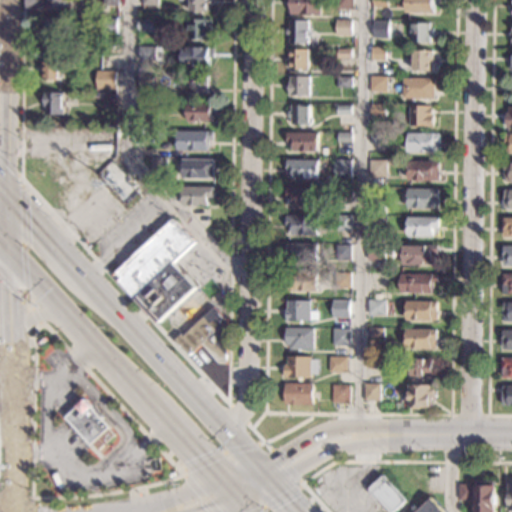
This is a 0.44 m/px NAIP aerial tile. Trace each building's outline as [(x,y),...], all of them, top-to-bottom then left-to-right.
[(70,0),(70,9),(50,9),(50,10),(26,9),(26,0),(70,0)] [(212,0),(212,4),(210,4),(210,10),(190,10),(191,0),(212,0)] [(321,0),(321,13),(291,13),(291,0),(321,0)] [(354,0),(354,8),(338,8),(338,0),(354,0)] [(436,0),(436,12),(408,11),(408,0),(436,0)] [(68,39),(49,39),(49,30),(45,30),(46,16),(68,17),(68,39)] [(118,32),(104,31),(104,17),(118,18),(118,32)] [(153,32),(137,32),(138,18),(154,18),(153,32)] [(213,32),(208,32),(208,39),(187,39),(187,29),(189,29),(189,18),(213,19),(213,32)] [(353,35),(337,35),(338,19),(353,19),(353,35)] [(309,42),(290,42),(290,35),(287,35),(288,27),(290,27),(290,20),(310,21),(309,42)] [(391,20),(390,38),(373,37),(374,20),(391,20)] [(432,27),(435,27),(435,35),(431,35),(431,40),(413,40),(413,22),(432,23),(432,27)] [(156,46),(157,60),(140,59),(140,45),(156,46)] [(214,47),(214,57),(211,57),(211,66),(183,65),(184,46),(214,47)] [(387,57),(372,57),(373,46),(387,47),(387,57)] [(310,68),(290,68),(290,48),(310,48),(310,68)] [(354,58),(339,57),(339,48),(354,48),(354,58)] [(434,58),(436,58),(436,68),(413,68),(414,49),(434,50),(434,58)] [(62,82),(44,81),(44,56),(62,56),(62,82)] [(116,87),(97,87),(97,70),(116,71),(116,87)] [(154,88),(139,88),(140,73),(154,73),(154,88)] [(210,91),(193,91),(193,86),(189,86),(189,74),(210,74),(210,91)] [(310,94),(290,94),(291,80),(292,80),(292,75),(311,75),(310,94)] [(353,87),(338,87),(338,75),(353,76),(353,87)] [(388,77),(388,92),(371,92),(372,76),(388,77)] [(435,98),(404,97),(404,77),(409,77),(435,78),(435,98)] [(64,100),(67,100),(67,106),(64,106),(64,113),(44,113),(45,91),(64,91),(64,100)] [(118,105),(103,104),(104,91),(118,91),(118,105)] [(154,113),(140,112),(141,102),(154,102),(154,113)] [(213,121),(189,120),(189,102),(203,103),(214,103),(213,121)] [(387,117),(371,116),(371,103),(387,103),(387,117)] [(310,123),(292,123),(292,117),(291,117),(292,104),(310,104),(310,123)] [(353,114),(339,113),(339,104),(353,104),(353,114)] [(431,108),(435,108),(435,126),(411,125),(411,105),(431,106),(431,108)] [(144,129),(143,145),(134,145),(135,129),(144,129)] [(216,139),(211,139),(211,150),(177,149),(178,130),(216,131),(216,139)] [(319,150),(293,149),(293,141),(288,141),(288,131),(319,131),(319,150)] [(353,142),(339,142),(339,132),(353,132),(353,142)] [(386,144),(370,143),(370,132),(382,133),(387,133),(386,144)] [(440,152),(408,151),(409,132),(441,133),(440,152)] [(161,171),(152,171),(152,157),(161,157),(161,171)] [(319,178),(288,177),(288,158),(320,159),(319,178)] [(352,159),(352,177),(336,176),(336,158),(352,159)] [(213,178),(182,177),(183,159),(184,159),(214,159),(213,178)] [(387,177),(370,177),(371,159),(387,160),(387,177)] [(440,180),(409,179),(409,160),(440,161),(440,180)] [(99,174),(126,203),(138,192),(128,182),(131,180),(113,161),(99,174)] [(214,197),(208,197),(208,205),(181,204),(182,199),(173,198),(173,184),(214,185),(214,197)] [(319,206),(289,205),(290,198),(287,198),(287,187),(320,188),(319,206)] [(353,196),(339,196),(339,187),(353,187),(353,196)] [(439,208),(408,207),(408,187),(411,187),(440,188),(439,208)] [(387,200),(386,214),(369,214),(370,200),(387,200)] [(318,234),(292,233),(292,225),(288,225),(288,214),(319,215),(318,234)] [(351,216),(351,231),(336,231),(336,215),(351,216)] [(439,227),(434,227),(434,236),(407,235),(408,216),(440,217),(439,227)] [(195,240),(171,262),(196,288),(158,324),(113,276),(173,218),(195,240)] [(318,262),(288,261),(288,243),(317,244),(319,244),(318,262)] [(440,243),(440,253),(434,253),(434,264),(403,264),(404,243),(440,243)] [(351,244),(351,259),(336,258),(337,244),(351,244)] [(370,244),(369,260),(386,260),(386,244),(370,244)] [(511,265),(503,265),(504,244),(511,244),(511,265)] [(317,290),(287,289),(288,271),(318,272),(317,290)] [(351,288),(336,287),(337,272),(351,273),(351,288)] [(438,283),(432,283),(432,292),(400,292),(400,273),(438,274),(438,283)] [(382,295),(382,301),(386,301),(385,316),(367,315),(368,300),(374,300),(374,295),(382,295)] [(311,321),(286,320),(286,308),(288,308),(288,300),(299,300),(312,301),(311,321)] [(350,317),(332,316),(333,301),(350,301),(350,317)] [(437,321),(406,320),(407,301),(437,301),(437,321)] [(511,322),(503,322),(503,301),(511,301),(511,322)] [(227,318),(226,364),(218,363),(202,345),(189,356),(174,340),(182,332),(184,334),(215,305),(227,318)] [(315,349),(290,349),(290,345),(286,345),(287,326),(315,327),(315,349)] [(385,337),(369,337),(369,327),(385,327),(385,337)] [(350,347),(334,346),(334,328),(347,328),(351,328),(350,347)] [(438,349),(405,348),(405,328),(407,328),(438,329),(438,349)] [(511,348),(502,348),(502,329),(511,329),(511,348)] [(312,359),(319,359),(319,372),(311,372),(311,378),(285,377),(285,364),(288,364),(288,355),(312,356),(312,359)] [(348,372),(329,372),(329,356),(334,356),(349,357),(348,372)] [(511,377),(502,377),(502,357),(511,357),(511,377)] [(432,367),(437,367),(437,377),(409,376),(410,358),(433,358),(432,367)] [(382,368),(368,368),(369,359),(382,359),(382,368)] [(312,404),(285,404),(286,382),(313,383),(312,404)] [(380,400),(365,400),(365,383),(380,384),(380,400)] [(436,397),(433,397),(433,408),(409,407),(409,401),(404,401),(404,390),(408,390),(408,383),(436,384),(436,397)] [(351,403),(331,402),(332,385),(351,385),(351,403)] [(511,405),(501,405),(502,385),(511,385),(511,405)] [(113,436),(94,452),(65,417),(84,401),(113,436)] [(408,499),(394,511),(390,511),(369,489),(385,474),(408,499)] [(495,511),(475,511),(476,500),(457,499),(458,485),(476,485),(476,480),(496,481),(495,511)] [(445,511),(415,511),(432,497),(445,511)]
